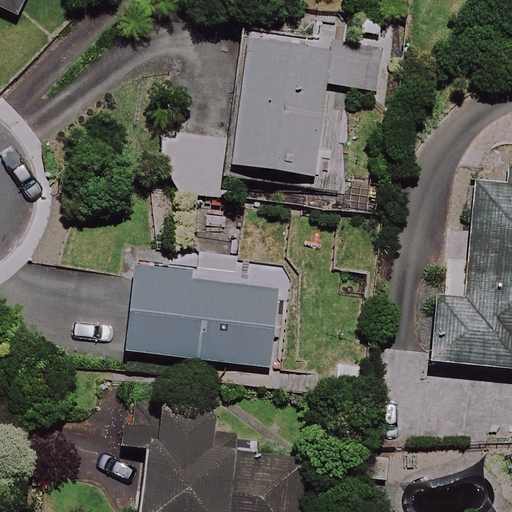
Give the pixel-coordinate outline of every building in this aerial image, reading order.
[(0,0),(0,12),(14,19),(22,0),(0,0)] [(396,43),(348,38),(346,57),(242,47),(230,172),(312,179),(321,88),(391,94),(396,43)] [(511,179),(511,192),(473,189),(464,304),(432,301),(427,367),(511,373),(511,179)] [(278,293),(128,276),(120,354),(269,370),(278,293)] [(373,363),(327,357),(321,407),(366,412),(373,363)] [(226,511),(232,460),(208,457),(212,412),(123,404),(119,449),(141,451),(134,511),(226,511)] [(232,460),(226,511),(297,511),(302,466),(232,460)]
